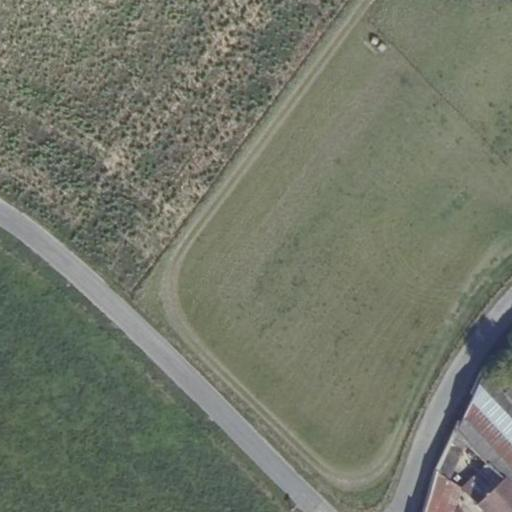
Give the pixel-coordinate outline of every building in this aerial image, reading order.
[(499,451),(511,439),(511,403),(483,368),(458,420),(466,424),(463,435),(499,451)] [(443,485),(447,477),(446,470),(463,435),(466,424),(458,420),(441,456),(429,493),(449,508),(456,497),(443,485)] [(511,439),(499,451),(488,461),(511,488),(511,439)] [(511,511),(511,488),(488,461),(486,458),(457,484),(482,511),(511,511)] [(454,511),(449,508),(429,493),(421,511),(454,511)]
